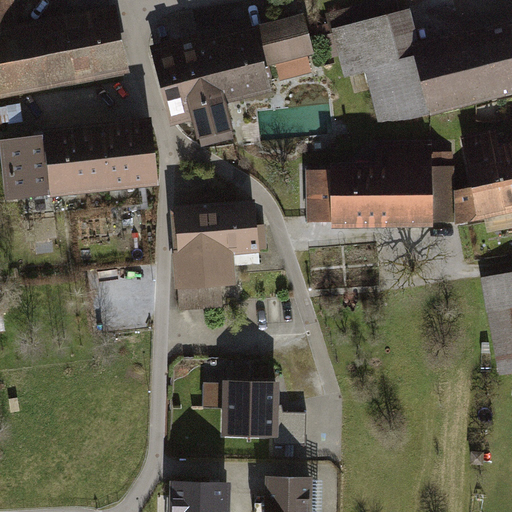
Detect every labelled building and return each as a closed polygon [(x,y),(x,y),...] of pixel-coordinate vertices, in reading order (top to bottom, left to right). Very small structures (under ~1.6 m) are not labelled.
[(7,0),(0,0),(0,91),(124,68),(114,13),(13,32),(7,0)] [(400,0),(388,0),(327,16),(345,85),(368,79),(381,130),(447,113),(429,44),(420,46),(412,14),(404,16),(400,0)] [(302,13),(153,49),(168,109),(175,119),(192,116),(196,133),(227,126),(220,98),(266,86),(260,63),(311,51),(302,13)] [(511,21),(429,44),(447,113),(511,97),(511,21)] [(150,125),(6,140),(11,195),(156,181),(150,125)] [(462,140),(477,212),(511,205),(511,143),(509,144),(511,152),(500,154),(496,133),(462,140)] [(307,168),(307,220),(453,219),(453,167),(442,167),(442,145),(385,145),(385,167),(307,168)] [(173,203),(178,284),(233,280),(231,253),(255,251),(252,198),(173,203)] [(511,275),(485,281),(503,374),(511,372),(511,275)] [(282,386),(228,385),(226,437),(281,438),(282,386)] [(316,511),(318,482),(271,480),(269,511),(316,511)] [(230,511),(231,483),(171,482),(170,511),(230,511)]
